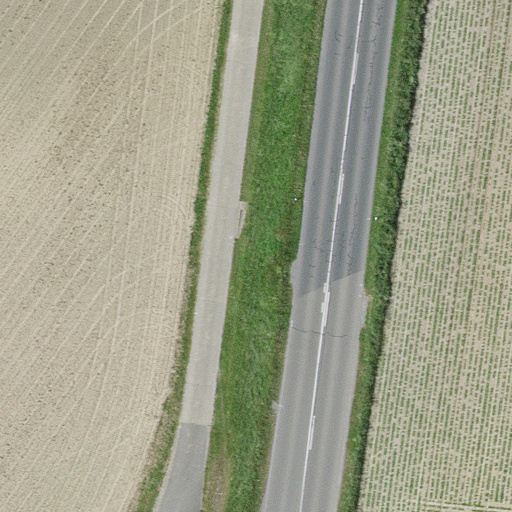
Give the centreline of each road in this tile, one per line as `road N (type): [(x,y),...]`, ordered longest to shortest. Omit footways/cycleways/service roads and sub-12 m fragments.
road 1 (track): [(245,0),(185,511)]
road 2 (tertiary): [(298,511),(352,0)]
